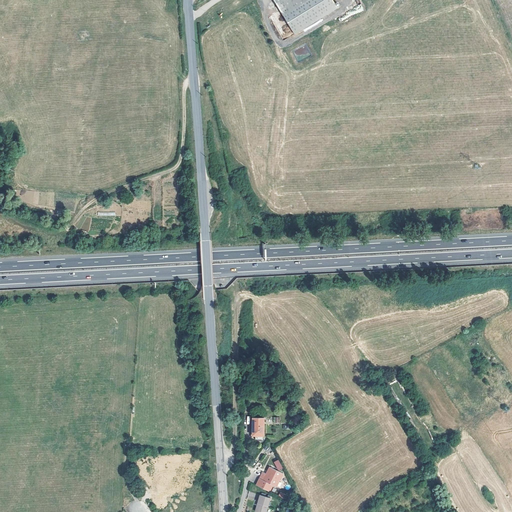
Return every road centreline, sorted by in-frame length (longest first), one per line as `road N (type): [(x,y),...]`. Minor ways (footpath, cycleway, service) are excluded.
road 1 (secondary): [(224,511),(188,0)]
road 2 (motorway): [(511,241),(0,268)]
road 3 (motorway): [(0,281),(511,255)]
road 4 (track): [(194,80),(184,88),(175,166),(100,195),(66,229)]
road 5 (track): [(220,461),(232,442),(236,295)]
